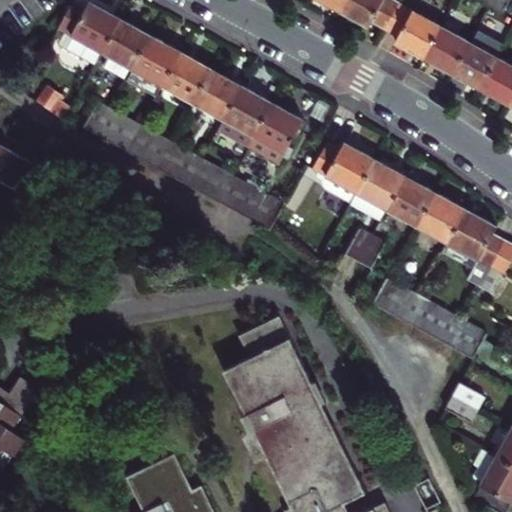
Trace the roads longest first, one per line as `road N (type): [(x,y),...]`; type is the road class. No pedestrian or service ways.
road 1 (residential): [(511,174),(218,0)]
road 2 (residential): [(0,88),(257,243)]
road 3 (residential): [(317,280),(370,333),(461,511)]
